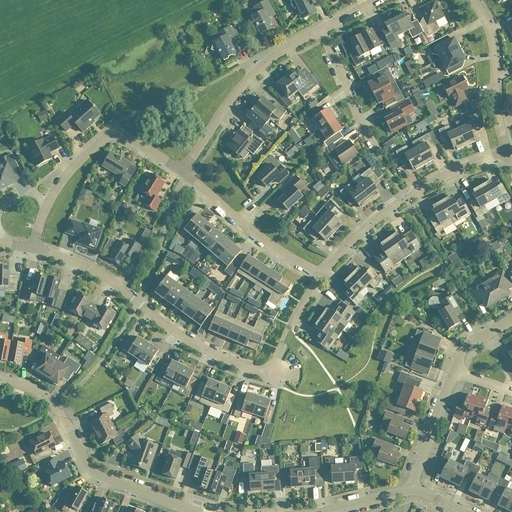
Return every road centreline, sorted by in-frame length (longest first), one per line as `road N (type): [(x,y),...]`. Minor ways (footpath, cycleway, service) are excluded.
road 1 (residential): [(268,376),(170,330),(82,266),(31,248)]
road 2 (residential): [(190,511),(86,471),(54,409),(0,380)]
road 3 (residential): [(319,272),(404,199),(504,152)]
road 4 (residential): [(182,172),(259,67),(317,31)]
road 5 (residential): [(319,272),(270,245),(182,172)]
road 6 (residential): [(504,152),(492,45),(469,0)]
road 7 (residential): [(31,248),(59,184),(112,131)]
road 8 (residential): [(374,147),(317,31)]
road 9 (residential): [(410,490),(452,372)]
